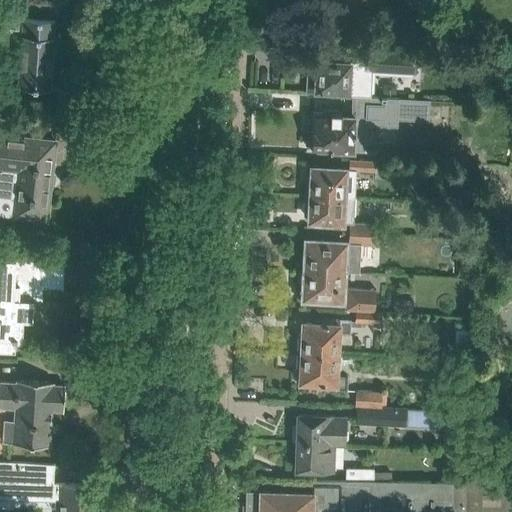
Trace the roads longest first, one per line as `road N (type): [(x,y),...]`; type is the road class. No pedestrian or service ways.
road 1 (unclassified): [(171,0),(143,511)]
road 2 (tertiary): [(179,511),(206,0)]
road 3 (unclassified): [(216,511),(241,0)]
